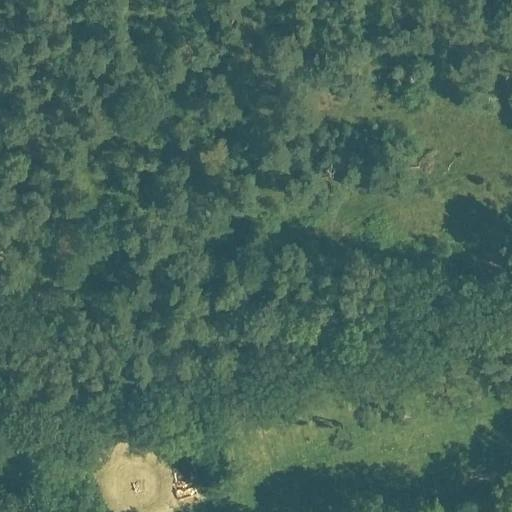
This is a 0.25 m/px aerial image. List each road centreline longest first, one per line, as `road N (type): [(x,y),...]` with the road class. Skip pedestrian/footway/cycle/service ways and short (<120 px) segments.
road 1 (track): [(0,350),(12,381),(14,511)]
road 2 (track): [(391,511),(511,480)]
